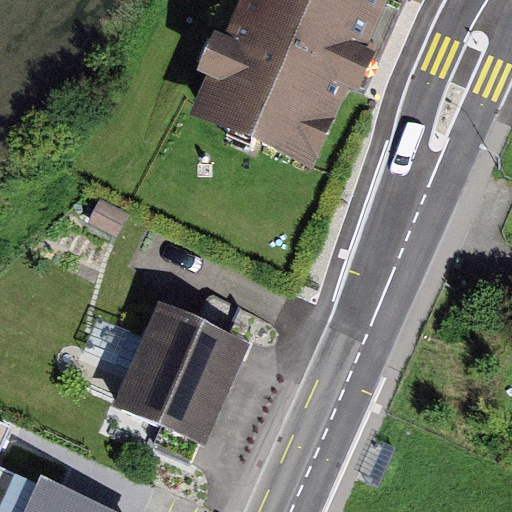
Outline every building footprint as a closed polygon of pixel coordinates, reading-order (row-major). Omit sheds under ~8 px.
[(386,0),(239,0),(191,110),(315,164),(386,0)] [(254,339),(163,296),(115,398),(206,441),(254,339)] [(0,430),(0,511),(26,511),(34,494),(0,479),(0,454),(9,434),(0,430)] [(398,451),(379,442),(362,479),(381,488),(398,451)] [(76,511),(34,494),(26,511),(76,511)]
